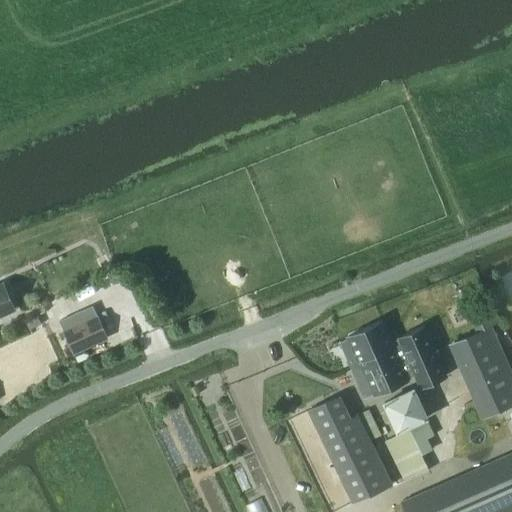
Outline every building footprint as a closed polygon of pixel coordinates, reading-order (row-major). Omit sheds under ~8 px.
[(0,314),(14,308),(2,283),(0,284),(0,314)] [(92,305),(59,321),(73,352),(106,337),(92,305)] [(421,387),(445,376),(423,326),(399,337),(399,338),(390,342),(381,322),(348,336),(349,339),(340,343),(364,397),(373,393),(374,395),(407,380),(406,379),(416,375),(421,387)] [(486,413),(511,401),(511,374),(489,323),(453,340),(486,413)] [(404,389),(383,399),(396,429),(418,419),(404,389)] [(344,418),(333,396),(307,409),(352,500),(391,481),(357,412),(344,418)] [(405,480),(428,470),(410,429),(387,439),(405,480)] [(407,511),(503,511),(511,508),(511,450),(402,500),(407,511)]
